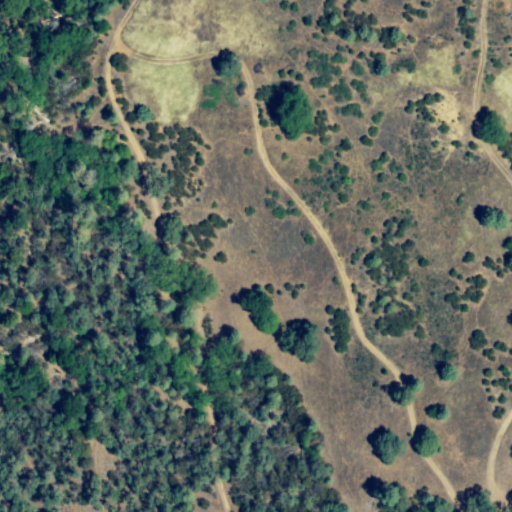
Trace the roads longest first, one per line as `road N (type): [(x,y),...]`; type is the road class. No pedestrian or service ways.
road 1 (residential): [(230,511),(208,426),(176,372),(179,323),(163,231),(165,146),(211,65),(190,0)]
road 2 (residential): [(211,65),(244,76),(260,104),(267,167),(345,275),(364,339),(398,380),(418,444),(467,511)]
